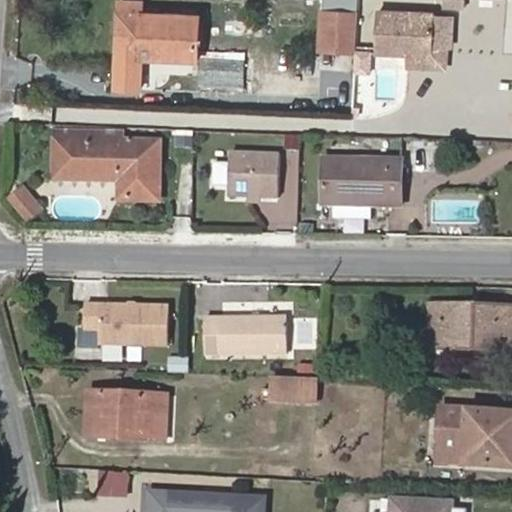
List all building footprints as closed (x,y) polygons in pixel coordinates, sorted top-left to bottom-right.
[(198,60),(200,12),(145,10),(145,0),(117,0),(114,88),(141,89),(142,71),(142,58),(198,60)] [(318,0),(319,7),(355,10),(356,0),(318,0)] [(511,53),(511,0),(506,0),(503,52),(511,53)] [(434,49),(435,14),(379,11),(377,53),(407,54),(434,55),(434,49)] [(356,51),(358,14),(322,12),(320,49),(356,51)] [(448,68),(448,49),(434,49),(434,55),(407,54),(407,67),(448,68)] [(123,141),(123,133),(55,132),(55,140),(123,141)] [(160,201),(161,141),(123,141),(55,140),(54,180),(119,181),(119,201),(160,201)] [(280,198),(281,156),(232,153),(230,196),(280,198)] [(402,206),(403,160),(325,158),(324,204),(335,204),(372,205),(402,206)] [(211,164),(210,184),(222,185),(224,165),(211,164)] [(42,212),(21,187),(7,199),(27,224),(42,212)] [(371,219),(372,205),(335,204),(334,219),(371,219)] [(171,346),(172,306),(88,304),(87,329),(102,329),(102,344),(171,346)] [(442,329),(442,310),(479,311),(479,306),(432,304),(432,329),(442,329)] [(511,306),(479,306),(479,311),(442,310),(442,329),(441,349),(511,351),(511,306)] [(290,355),(289,317),(206,318),(206,355),(290,355)] [(186,373),(188,357),(168,355),(166,372),(186,373)] [(318,402),(319,380),(315,380),(274,378),(273,391),(262,391),(262,399),(273,399),(273,401),(318,402)] [(158,433),(160,394),(90,391),(87,438),(116,439),(116,432),(153,434),(158,433)] [(167,442),(169,395),(160,394),(158,433),(158,434),(153,434),(116,432),(116,439),(167,442)] [(511,468),(511,413),(443,408),(440,451),(467,453),(466,465),(511,468)] [(466,465),(467,453),(440,451),(439,463),(466,465)] [(290,476),(291,466),(263,463),(262,474),(290,476)] [(265,511),(266,508),(253,508),(254,498),(151,492),(150,504),(160,505),(160,511),(150,511),(149,511),(265,511)] [(266,508),(266,498),(254,498),(253,508),(266,508)] [(470,511),(471,509),(455,508),(455,503),(394,500),(393,511),(470,511)]
